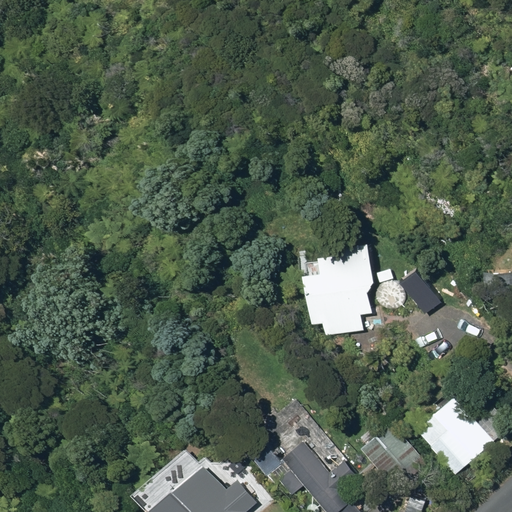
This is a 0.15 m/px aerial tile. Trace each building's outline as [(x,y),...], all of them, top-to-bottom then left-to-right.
[(254,229),(264,230),(266,217),(256,215),(254,229)] [(308,275),(313,318),(344,314),(343,298),(352,297),(346,251),(324,253),(327,273),(308,275)] [(511,321),(511,296),(500,305),(511,321)] [(463,371),(464,307),(448,307),(448,318),(383,318),(383,307),(373,307),(373,333),(372,370),(463,371)] [(419,427),(456,471),(496,438),(458,395),(419,427)] [(431,457),(395,418),(363,447),(399,486),(431,457)] [(495,434),(502,429),(498,424),(492,430),(495,434)] [(287,455),(332,511),(362,511),(365,510),(347,486),(362,474),(348,456),(332,469),(308,438),(287,455)] [(147,510),(148,511),(241,511),(258,498),(239,476),(228,486),(207,460),(147,510)]
